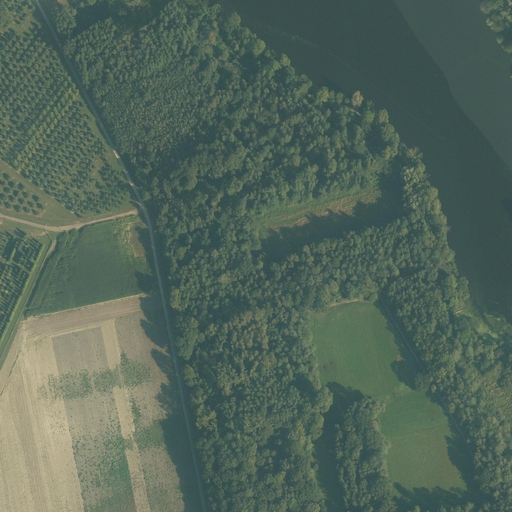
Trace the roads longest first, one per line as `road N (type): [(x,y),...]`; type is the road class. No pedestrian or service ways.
road 1 (track): [(203,511),(144,210),(36,0)]
road 2 (track): [(170,340),(378,295)]
road 3 (track): [(144,210),(58,231),(0,216)]
